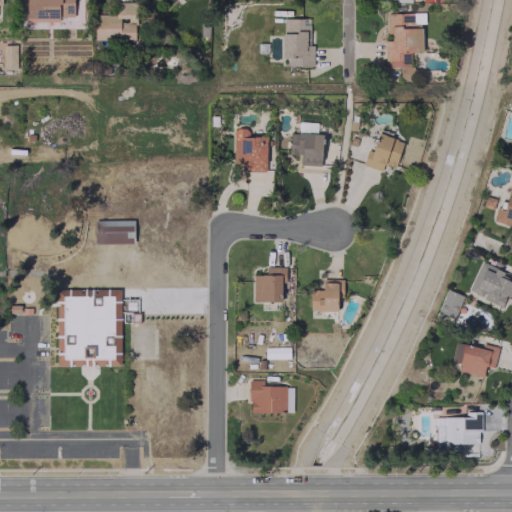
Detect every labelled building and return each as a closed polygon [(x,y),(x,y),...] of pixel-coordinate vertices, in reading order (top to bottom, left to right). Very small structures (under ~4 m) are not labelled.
[(72,16),(71,0),(25,0),(26,16),(72,16)] [(135,39),(135,2),(114,2),(114,14),(94,14),(94,39),(135,39)] [(409,66),(409,52),(414,52),(413,13),(387,13),(388,39),(384,39),(385,66),(409,66)] [(312,65),(313,45),(307,45),(307,18),(282,18),(281,57),(288,57),(288,65),(312,65)] [(15,69),(16,45),(3,44),(2,69),(15,69)] [(265,170),(265,136),(246,135),(246,128),(232,128),(232,162),(243,163),(243,170),(265,170)] [(320,165),(321,133),(289,132),(288,153),(300,154),(300,164),(320,165)] [(402,141),(377,133),(371,151),(367,149),(362,164),(380,170),(383,163),(394,167),(402,141)] [(492,220),(511,225),(511,191),(508,190),(503,209),(496,207),(492,220)] [(94,219),(133,219),(133,243),(94,243),(94,219)] [(511,275),(480,261),(467,289),(483,296),(482,298),(500,307),(506,295),(511,298),(511,275)] [(252,301),(282,301),(282,266),(265,266),(265,275),(252,274),(252,301)] [(310,289),(309,310),(336,311),(336,296),(341,296),(342,279),(322,279),(322,290),(310,289)] [(55,289),(120,289),(120,366),(88,366),(55,366),(55,304),(55,289)] [(455,317),(461,294),(444,289),(438,312),(455,317)] [(136,298),(120,299),(120,312),(136,312),(136,298)] [(20,305),(20,312),(5,313),(5,305),(20,305)] [(451,361),(458,362),(457,372),(482,375),(483,366),(493,368),(497,346),(480,344),(480,346),(454,342),(451,361)] [(248,412),(291,412),(292,386),(262,385),(262,380),(249,380),(248,412)] [(480,411),(464,411),(464,416),(434,417),(434,443),(477,443),(477,432),(480,432),(480,411)]
